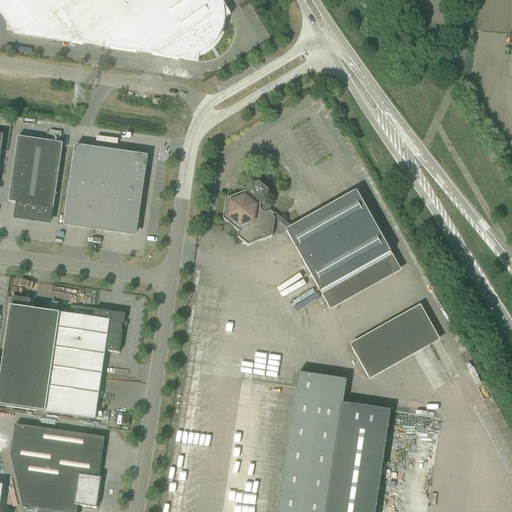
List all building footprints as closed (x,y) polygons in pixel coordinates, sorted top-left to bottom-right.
[(162,57),(178,60),(198,63),(199,55),(202,54),(204,53),(206,51),(208,50),(210,48),(212,47),(214,45),(216,43),(217,41),(219,38),(220,36),(221,34),(223,30),(224,26),(224,22),(225,19),(230,15),(221,0),(4,0),(13,13),(67,21),(64,41),(163,55),(162,57)] [(35,221),(49,223),(51,209),(53,209),(63,144),(18,137),(10,193),(8,203),(18,204),(16,218),(30,220),(31,218),(35,218),(35,221)] [(63,225),(134,235),(146,158),(125,155),(74,148),(63,225)] [(226,199),(223,219),(239,232),(238,237),(248,245),(272,236),(275,219),(288,230),(286,231),(320,293),(391,253),(356,192),(292,227),(270,209),(271,206),(266,202),(268,190),(258,181),(246,186),(245,191),(226,199)] [(315,201),(285,211),(289,221),(319,211),(315,201)] [(11,307),(0,380),(0,405),(45,413),(85,418),(95,420),(105,352),(119,354),(125,315),(113,313),(95,310),(96,310),(71,306),(69,315),(60,314),(30,310),(31,300),(12,297),(10,307),(11,307)] [(420,306),(348,341),(365,378),(438,343),(420,306)] [(343,404),(346,381),(298,374),(277,511),(375,511),(390,411),(343,404)] [(10,455),(23,508),(50,511),(73,511),(75,506),(97,509),(101,478),(99,478),(105,438),(15,425),(10,455)]
